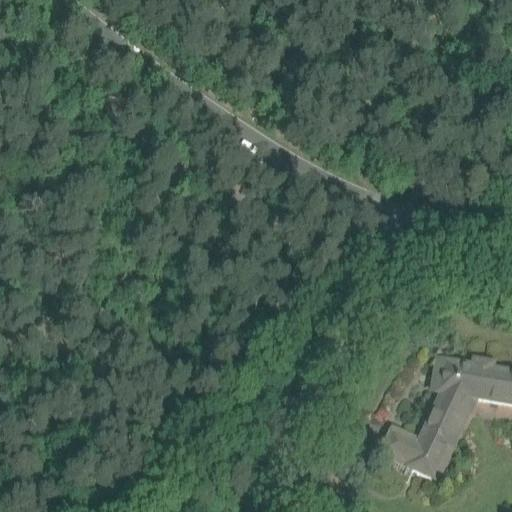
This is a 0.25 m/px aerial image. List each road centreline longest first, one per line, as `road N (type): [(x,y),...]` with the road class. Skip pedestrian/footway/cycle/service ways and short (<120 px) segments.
road 1 (tertiary): [(397,218),(338,192),(60,0)]
road 2 (residential): [(263,511),(397,218)]
